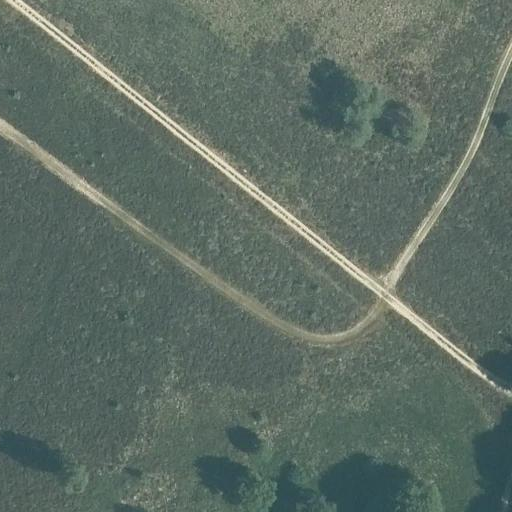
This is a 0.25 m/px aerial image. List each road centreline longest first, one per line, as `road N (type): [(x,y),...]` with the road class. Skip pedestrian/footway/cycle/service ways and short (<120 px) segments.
road 1 (unknown): [(0,125),(230,292),(298,334),(345,341),(361,331),(461,172),(511,45)]
road 2 (track): [(13,0),(511,388)]
